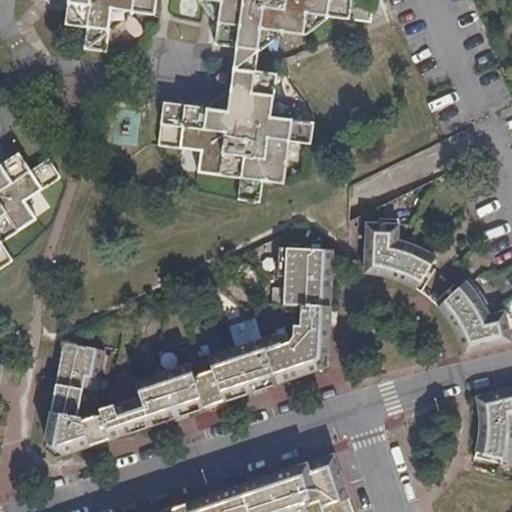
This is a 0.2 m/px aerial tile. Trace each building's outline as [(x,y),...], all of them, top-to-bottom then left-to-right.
[(67,0),(64,25),(84,27),(81,49),(104,52),(111,9),(154,15),(156,0),(67,0)] [(202,0),(219,2),(213,45),(236,48),(234,58),(256,60),(260,28),(302,34),(305,12),(349,18),(350,0),(202,0)] [(256,60),(234,58),(227,112),(162,103),(155,146),(199,152),(195,174),(239,180),(237,199),(259,202),(262,183),(282,186),(288,142),(310,144),(313,123),(271,117),(277,74),(255,71),(256,60)] [(0,269),(12,262),(0,246),(37,221),(25,202),(59,178),(48,160),(29,172),(18,155),(0,166),(0,269)] [(418,290),(440,256),(418,244),(398,237),(399,227),(368,224),(365,273),(392,277),(418,290)] [(324,368),(333,250),(280,249),(278,276),(285,278),(285,305),(302,306),(301,326),(295,327),(294,341),(282,346),(278,335),(137,382),(141,395),(100,409),(103,415),(84,421),(82,417),(77,417),(85,377),(100,380),(106,351),(65,344),(47,441),(62,454),(98,443),(214,405),(324,368)] [(465,355),(511,343),(511,337),(505,312),(494,315),(481,293),(470,280),(439,306),(450,321),(458,336),(465,355)] [(511,389),(477,399),(482,420),(482,437),(478,454),(511,461),(511,389)] [(354,511),(335,455),(302,466),(174,509),(164,511),(354,511)]
